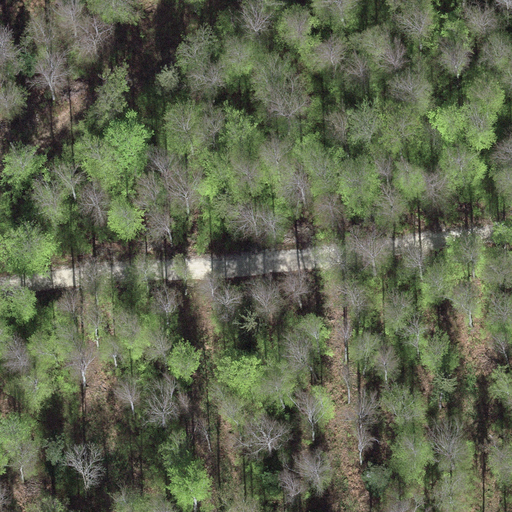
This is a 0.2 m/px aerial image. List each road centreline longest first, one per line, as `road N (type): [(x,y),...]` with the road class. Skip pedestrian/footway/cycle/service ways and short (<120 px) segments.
road 1 (track): [(0,290),(511,234)]
road 2 (track): [(0,164),(259,0)]
